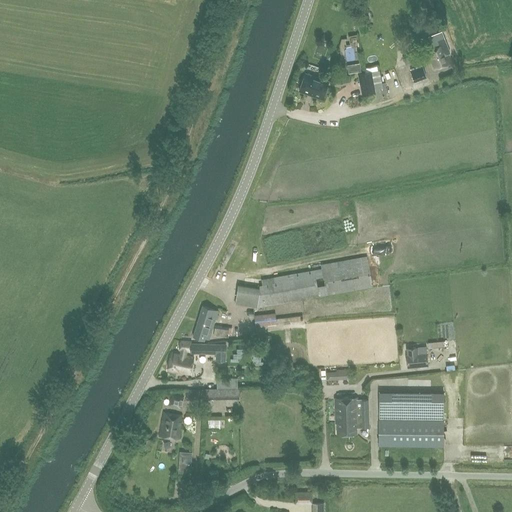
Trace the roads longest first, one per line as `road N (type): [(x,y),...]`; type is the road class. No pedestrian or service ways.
road 1 (tertiary): [(75,505),(251,165),(309,0)]
road 2 (unclassified): [(190,511),(281,471),(511,476)]
